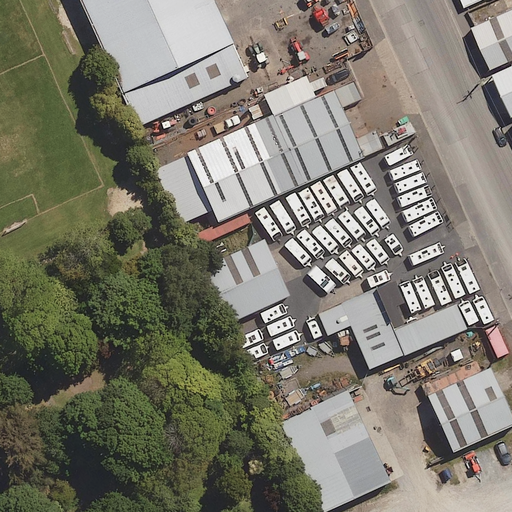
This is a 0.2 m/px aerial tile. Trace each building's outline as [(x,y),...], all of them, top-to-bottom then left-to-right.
[(92,0),(138,103),(254,52),(230,0),(92,0)] [(511,45),(511,0),(487,0),(477,5),(498,52),(511,45)] [(511,45),(498,52),(511,83),(511,45)] [(337,65),(191,130),(222,199),(368,134),(337,65)] [(273,220),(213,247),(237,300),(297,273),(273,220)] [(381,268),(330,291),(340,314),(359,306),(378,349),(474,306),(464,284),(401,312),(381,268)] [(511,382),(497,348),(432,377),(456,433),(511,407),(511,382)] [(358,373),(291,402),(332,493),(398,464),(358,373)]
